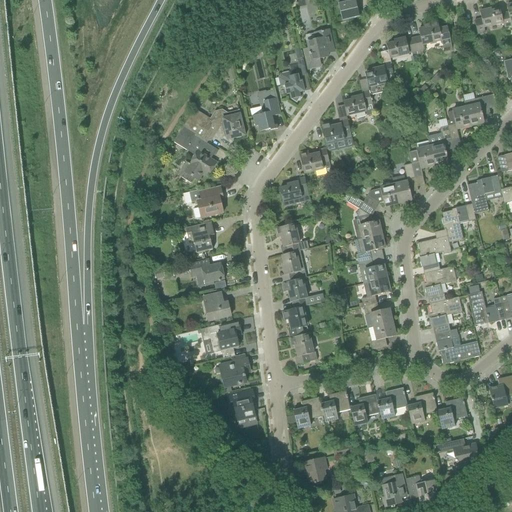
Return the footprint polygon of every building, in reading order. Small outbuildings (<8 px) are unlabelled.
[(336,0),(339,12),(342,22),(359,18),(357,8),(356,5),(355,0),(354,0),(336,0)] [(508,13),(500,14),(502,23),(504,28),(504,29),(511,27),(511,26),(510,21),(511,20),(511,4),(506,6),(508,13)] [(481,19),(474,21),(477,34),(477,35),(485,33),(484,32),(483,27),(502,23),(500,14),(499,10),(492,12),(491,10),(479,13),(481,19)] [(420,37),(413,39),(416,52),(424,50),(422,45),(441,41),(444,52),(452,50),(447,27),(439,29),(437,22),(424,25),(424,29),(418,30),(420,37)] [(260,29),(259,29),(251,38),(253,44),(263,42),(260,29)] [(308,49),(303,50),(305,61),(308,70),(321,67),(322,65),(321,59),(328,58),(327,54),(332,52),(332,53),(334,52),(331,43),(328,31),(317,33),(305,36),(307,43),(308,49)] [(416,52),(413,39),(406,40),(405,39),(394,42),(394,43),(386,45),(389,59),(416,52)] [(296,62),(300,77),(306,76),(307,81),(302,60),(296,62)] [(369,92),(370,97),(390,92),(386,78),(393,76),(390,63),(382,65),(383,68),(372,71),(372,73),(365,75),(369,92)] [(304,92),(301,82),(301,81),(299,81),(297,75),(289,77),(289,73),(280,75),(278,79),(280,87),(284,86),(286,95),(289,94),(290,100),(296,104),(300,98),(299,93),(304,92)] [(424,86),(415,95),(422,100),(430,91),(424,86)] [(259,115),(252,116),(253,117),(255,127),(258,126),(259,132),(270,130),(270,131),(277,129),(276,125),(274,126),(272,117),(281,114),(278,105),(275,90),(267,92),(257,94),(262,113),(259,114),(259,115)] [(370,97),(369,92),(361,94),(362,97),(351,100),(351,102),(343,104),(346,117),(365,112),(366,117),(372,115),(370,106),(372,105),(370,97)] [(476,98),(464,101),(466,108),(470,126),(483,123),(482,116),(480,107),(487,105),(488,109),(491,108),(496,107),(493,94),(485,96),(476,98)] [(448,121),(446,122),(448,127),(451,140),(458,139),(456,129),(470,126),(466,108),(464,101),(465,109),(446,113),(448,121)] [(194,110),(183,127),(207,142),(211,136),(217,139),(226,137),(227,140),(235,139),(236,139),(241,138),(241,137),(245,136),(242,127),(240,115),(229,117),(229,116),(221,111),(215,113),(213,117),(212,116),(210,120),(194,110)] [(321,127),(323,136),(325,145),(351,139),(347,121),(340,123),(340,126),(330,128),(329,124),(321,127)] [(183,127),(173,142),(173,143),(195,156),(189,165),(186,163),(181,171),(184,173),(181,178),(190,183),(193,178),(198,181),(202,173),(208,177),(216,163),(200,154),(207,142),(183,127)] [(441,134),(427,138),(430,148),(434,166),(448,163),(446,155),(443,142),(447,141),(450,140),(451,140),(448,127),(447,127),(444,127),(440,128),(441,134)] [(430,148),(408,153),(411,165),(414,179),(422,177),(421,169),(434,166),(430,148)] [(299,155),(301,165),(303,174),(330,167),(328,159),(326,150),(318,151),(319,155),(309,157),(308,153),(299,155)] [(511,170),(511,153),(496,157),(500,173),(511,170)] [(411,165),(404,166),(407,180),(414,179),(411,165)] [(467,186),(471,205),(473,215),(488,211),(484,196),(500,192),(500,190),(497,176),(480,180),(480,181),(476,182),(476,184),(467,186)] [(404,177),(392,179),(394,186),(398,204),(412,200),(410,193),(408,183),(407,180),(405,181),(404,177)] [(287,188),(279,190),(282,203),(283,207),(310,201),(309,196),(307,188),(304,178),(297,180),(298,183),(286,186),(287,188)] [(370,192),(363,203),(375,211),(379,204),(383,203),(384,207),(398,204),(394,186),(370,192)] [(511,186),(500,190),(500,192),(503,204),(511,202),(511,186)] [(199,190),(189,193),(191,203),(197,201),(198,206),(199,208),(193,210),(195,219),(201,217),(201,219),(203,218),(213,216),(223,213),(220,203),(220,199),(222,199),(220,187),(210,190),(199,192),(199,190)] [(350,196),(346,202),(359,210),(358,210),(356,214),(363,240),(381,236),(377,221),(372,223),(371,218),(375,211),(363,203),(350,196)] [(445,229),(447,237),(448,243),(463,240),(459,224),(475,221),(473,215),(471,205),(455,209),(451,210),(451,211),(442,214),(443,219),(441,219),(443,230),(445,229)] [(211,223),(201,225),(185,229),(186,234),(191,233),(196,254),(212,250),(209,237),(214,235),(211,223)] [(285,227),(275,229),(277,238),(281,237),(283,247),(280,248),(282,256),(287,255),(295,253),(300,252),(308,250),(306,242),(299,244),(294,225),(285,227)] [(355,256),(357,264),(371,260),(369,253),(384,249),(381,236),(363,240),(355,242),(358,255),(355,256)] [(436,240),(417,244),(419,254),(418,254),(419,258),(421,268),(422,268),(423,274),(439,270),(435,254),(442,253),(443,255),(450,254),(450,251),(448,243),(447,237),(436,240)] [(285,275),(281,276),(282,280),(283,284),(296,280),(301,279),(306,278),(300,252),(295,253),(287,255),(282,256),(284,264),(282,264),(285,275)] [(195,263),(188,265),(191,277),(192,277),(202,275),(204,280),(205,286),(214,284),(213,282),(218,281),(218,282),(221,281),(221,280),(224,280),(220,264),(210,266),(208,260),(205,261),(195,263)] [(357,264),(363,285),(386,279),(383,265),(373,268),(371,260),(357,264)] [(185,265),(177,267),(179,275),(187,273),(185,265)] [(427,298),(429,305),(445,301),(441,285),(456,282),(455,280),(455,279),(454,274),(452,267),(439,270),(423,274),(426,284),(424,284),(425,288),(424,289),(426,298),(427,298)] [(162,270),(153,272),(155,279),(164,277),(162,270)] [(478,275),(473,276),(475,283),(479,282),(482,281),(480,275),(478,275)] [(511,294),(499,298),(500,304),(504,320),(511,318),(510,312),(511,311),(511,278),(511,280),(511,294)] [(292,302),(293,309),(302,308),(313,305),(311,297),(306,298),(301,279),(296,280),(283,284),(285,293),(289,292),(291,303),(292,302)] [(361,300),(363,307),(377,304),(375,296),(389,293),(386,279),(363,285),(366,298),(361,300)] [(478,286),(468,288),(469,295),(479,293),(478,286)] [(504,320),(500,304),(485,308),(481,292),(479,293),(469,295),(467,296),(474,326),(484,323),(484,324),(488,323),(488,324),(504,320)] [(210,296),(203,298),(206,313),(209,312),(211,321),(220,319),(230,317),(227,303),(222,304),(220,294),(210,296)] [(430,319),(434,335),(450,332),(446,316),(461,312),(458,298),(445,301),(429,305),(431,314),(429,315),(430,319)] [(370,314),(373,327),(391,323),(388,309),(378,312),(377,304),(363,307),(365,315),(370,314)] [(289,311),(283,312),(285,321),(287,320),(290,331),(288,331),(289,337),(290,339),(295,338),(302,336),(308,335),(302,308),(293,309),(289,311)] [(205,329),(199,330),(206,356),(221,352),(223,360),(229,358),(235,357),(233,349),(238,348),(236,337),(239,336),(238,332),(240,331),(238,321),(228,323),(219,326),(205,329)] [(391,323),(373,327),(377,341),(371,342),(373,350),(387,347),(385,339),(395,337),(391,323)] [(450,332),(434,336),(438,352),(439,356),(440,355),(442,366),(480,357),(477,347),(476,342),(459,346),(455,331),(450,332)] [(295,338),(290,339),(292,347),(294,346),(296,357),(294,358),(296,365),(317,360),(315,353),(312,354),(308,335),(302,336),(295,338)] [(226,371),(221,373),(224,388),(236,385),(246,383),(244,373),(250,372),(247,359),(237,362),(224,365),(226,371)] [(185,369),(177,371),(179,382),(188,380),(185,369)] [(511,376),(497,380),(498,387),(489,389),(494,410),(498,409),(508,406),(506,396),(511,394),(511,376)] [(406,407),(407,407),(403,388),(385,393),(387,400),(377,402),(379,413),(381,420),(395,417),(393,410),(406,407)] [(241,392),(228,395),(230,403),(232,403),(236,419),(237,422),(244,420),(246,420),(245,414),(254,412),(252,404),(251,401),(254,400),(252,391),(242,394),(241,392)] [(336,413),(350,410),(350,408),(346,392),(328,396),(330,403),(320,405),(323,416),(324,423),(338,420),(336,413)] [(437,413),(437,412),(433,394),(415,398),(417,405),(407,407),(411,426),(425,422),(423,415),(436,412),(437,413)] [(366,416),(379,413),(377,402),(375,395),(358,399),(359,406),(350,408),(350,410),(354,427),(367,424),(366,416)] [(309,419),(323,416),(320,405),(319,398),(301,403),(303,409),(293,412),(297,430),(311,426),(309,419)] [(437,412),(437,413),(441,430),(455,427),(453,420),(467,416),(463,398),(445,403),(447,410),(437,412)] [(206,401),(201,406),(205,410),(208,407),(209,403),(206,401)] [(436,446),(433,447),(435,454),(437,454),(453,450),(457,466),(470,463),(470,464),(479,462),(475,444),(465,447),(464,440),(451,443),(445,444),(436,446)] [(332,450),(334,457),(352,453),(350,445),(332,450)] [(386,447),(384,452),(392,456),(394,451),(386,447)] [(324,459),(312,462),(302,464),(304,471),(306,471),(309,485),(326,481),(322,463),(325,463),(324,459)] [(394,477),(380,480),(382,487),(383,489),(385,499),(387,499),(389,506),(401,504),(400,499),(400,498),(406,497),(404,489),(402,479),(401,475),(396,476),(394,477)] [(419,477),(405,480),(407,490),(409,498),(419,496),(419,498),(421,505),(420,505),(420,506),(439,501),(438,501),(436,491),(433,480),(420,483),(419,477)] [(335,511),(367,511),(367,507),(355,510),(352,496),(333,500),(335,511)]
